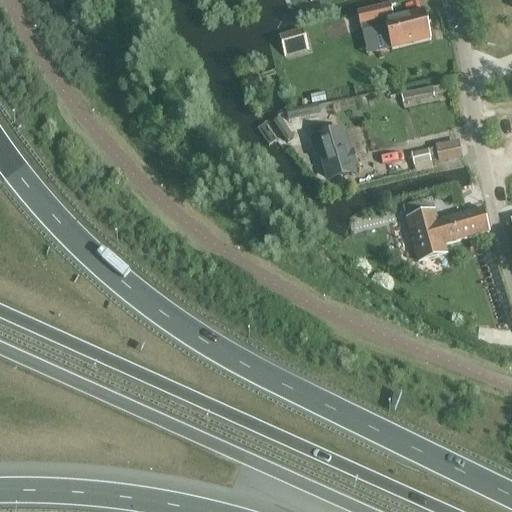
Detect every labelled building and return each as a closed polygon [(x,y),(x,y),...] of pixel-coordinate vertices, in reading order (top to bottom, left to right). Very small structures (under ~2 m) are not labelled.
[(389,7),(375,10),(357,14),(361,33),(385,28),(390,50),(430,41),(424,12),(392,19),(389,7)] [(279,37),(286,58),(309,52),(303,30),(279,37)] [(262,86),(257,76),(245,82),(249,91),(262,86)] [(401,96),(403,104),(434,97),(432,89),(401,96)] [(320,115),(319,107),(287,114),(289,122),(320,115)] [(293,139),(279,119),(273,124),(287,143),(293,139)] [(257,130),(269,146),(277,141),(265,124),(257,130)] [(317,140),(329,180),(353,173),(351,167),(356,165),(353,155),(348,156),(341,132),(317,140)] [(437,149),(439,162),(461,158),(458,144),(437,149)] [(412,155),(414,166),(431,162),(428,151),(412,155)] [(435,213),(406,220),(416,255),(425,253),(426,259),(445,268),(450,267),(444,246),(489,234),(482,210),(438,223),(435,213)]
